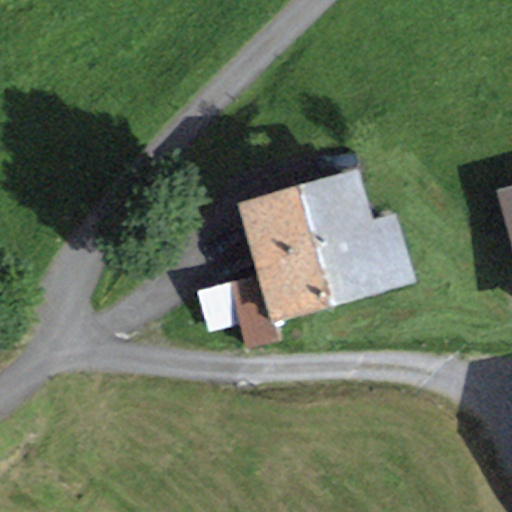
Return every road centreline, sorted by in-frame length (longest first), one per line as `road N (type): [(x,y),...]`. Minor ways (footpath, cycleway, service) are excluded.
road 1 (track): [(0,397),(34,371),(99,229),(317,0)]
road 2 (track): [(47,348),(414,375),(475,395),(511,430)]
